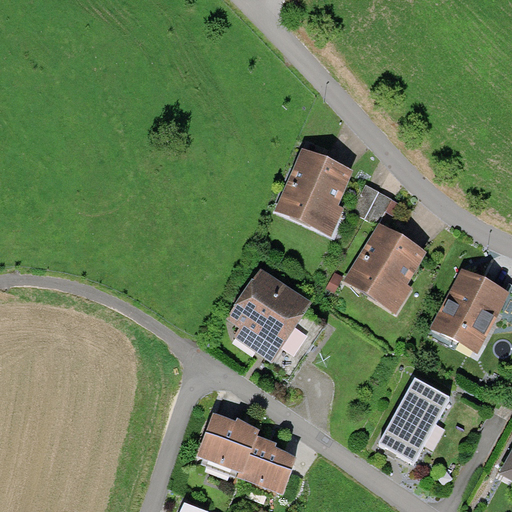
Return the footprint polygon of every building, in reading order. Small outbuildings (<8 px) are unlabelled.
[(273,218),(329,242),(342,212),(335,209),(350,174),(301,153),(273,218)] [(389,202),(364,187),(349,212),(375,227),(389,202)] [(424,256),(375,227),(340,285),(395,317),(409,292),(404,289),(424,256)] [(308,306),(258,274),(228,322),(240,330),(232,342),(270,366),(303,315),(308,306)] [(459,274),(429,333),(476,357),(506,299),(459,274)] [(322,327),(303,315),(270,366),(289,378),(322,327)] [(446,398),(413,380),(376,447),(409,465),(446,398)] [(232,427),(210,419),(194,461),(238,477),(252,440),(255,431),(234,423),(232,427)] [(272,447),(252,440),(238,477),(237,481),(277,496),(291,460),(270,452),(272,447)] [(511,450),(497,476),(511,484),(511,450)]
